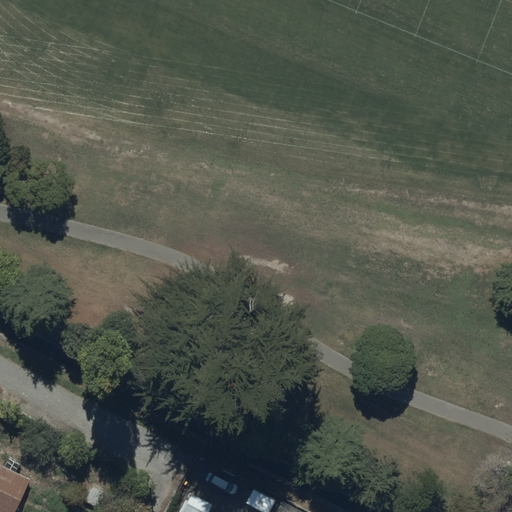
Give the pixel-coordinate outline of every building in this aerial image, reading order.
[(445,0),(392,0),(392,5),(444,12),(445,0)] [(511,0),(490,0),(488,18),(511,21),(511,0)] [(135,23),(88,6),(61,90),(109,105),(135,23)] [(221,50),(179,35),(160,96),(202,110),(221,50)] [(315,79),(269,65),(249,126),(294,142),(315,79)] [(398,99),(352,94),(344,156),(390,161),(398,99)] [(453,106),(447,105),(439,168),(486,174),(491,135),(497,135),(501,109),(453,103),(453,106)] [(29,471),(0,456),(0,507),(10,511),(29,471)] [(109,488),(90,479),(83,494),(102,504),(109,488)] [(314,511),(281,495),(271,511),(314,511)]
